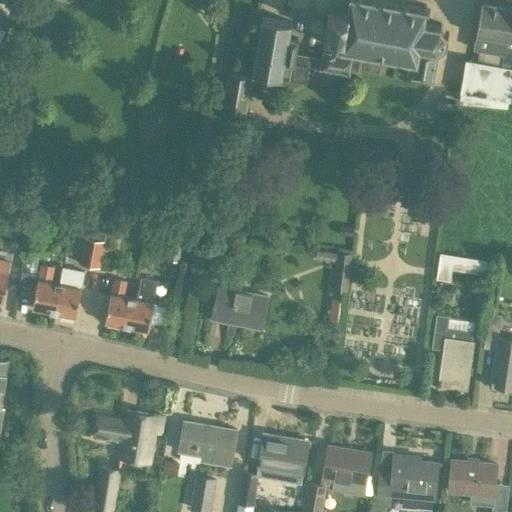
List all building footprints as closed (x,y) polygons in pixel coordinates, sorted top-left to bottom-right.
[(323,47),(321,56),(320,66),(320,67),(350,72),(354,51),(368,54),(367,57),(370,57),(371,54),(391,58),(391,61),(394,61),(394,58),(409,61),(407,75),(412,76),(412,77),(432,80),(437,53),(438,53),(438,50),(444,45),(446,45),(447,44),(446,42),(447,35),(450,34),(450,32),(446,32),(441,26),(443,24),(441,23),(440,24),(425,22),(426,12),(429,12),(429,9),(427,8),(427,7),(426,7),(426,3),(423,3),(423,6),(403,3),(403,0),(400,0),(400,2),(390,0),(349,0),(347,11),(331,8),(329,5),(328,6),(329,9),(326,26),(324,27),(325,29),(328,27),(331,28),(331,32),(333,35),(336,36),(340,34),(341,30),(344,31),(340,50),(323,47)] [(461,84),(460,89),(509,97),(511,82),(511,66),(510,66),(511,54),(511,6),(481,2),(473,47),(479,48),(477,60),(466,58),(464,68),(463,75),(461,84)] [(320,66),(321,56),(296,51),(299,36),(289,35),(292,20),(262,15),(253,71),(306,80),(308,69),(313,69),(314,65),(320,66)] [(246,114),(253,75),(228,71),(222,110),(246,114)] [(56,205),(58,193),(43,189),(40,202),(56,205)] [(113,205),(111,215),(127,218),(129,209),(113,205)] [(127,218),(127,221),(151,226),(154,213),(129,208),(129,209),(127,218)] [(92,216),(88,238),(104,241),(108,219),(110,212),(93,209),(92,216)] [(354,226),(340,225),(339,234),(354,236),(354,226)] [(179,261),(184,236),(171,233),(166,258),(179,261)] [(99,267),(104,242),(104,241),(88,238),(84,237),(79,263),(99,267)] [(317,249),(316,257),(335,260),(328,324),(338,325),(342,288),(347,289),(351,251),(337,249),(337,251),(317,249)] [(440,253),(438,266),(452,268),(486,273),(488,260),(440,253)] [(0,300),(3,301),(10,262),(0,260),(0,300)] [(37,278),(32,307),(54,311),(59,282),(51,281),(54,265),(41,263),(38,278),(37,278)] [(59,282),(54,311),(75,315),(81,287),(84,269),(63,265),(59,282)] [(32,286),(34,274),(23,272),(21,284),(32,286)] [(154,301),(157,285),(158,280),(136,276),(133,296),(132,296),(127,325),(148,330),(154,301)] [(105,321),(127,325),(132,296),(123,295),(126,279),(114,277),(111,292),(110,292),(105,321)] [(261,327),(267,296),(218,286),(211,317),(261,327)] [(511,338),(498,336),(501,313),(488,312),(484,346),(495,348),(490,384),(511,386),(511,338)] [(436,315),(433,346),(443,348),(439,385),(467,388),(472,341),(474,329),(475,320),(448,317),(436,315)] [(0,428),(4,407),(1,407),(9,359),(0,357),(0,428)] [(95,433),(122,438),(119,454),(150,460),(155,430),(161,431),(164,414),(128,407),(126,417),(99,412),(95,433)] [(231,462),(237,427),(184,418),(179,448),(203,452),(202,457),(231,462)] [(264,431),(258,471),(259,472),(259,473),(301,480),(308,439),(264,431)] [(328,444),(322,481),(332,483),(331,488),(365,493),(365,492),(368,475),(371,455),(355,452),(347,451),(348,447),(328,444)] [(383,511),(385,492),(434,497),(437,461),(416,459),(416,455),(394,453),(393,471),(381,470),(379,492),(373,491),(373,494),(371,511),(383,511)] [(177,475),(179,461),(164,458),(162,472),(177,475)] [(494,493),(496,463),(452,459),(449,489),(494,493)] [(113,507),(120,467),(103,464),(96,504),(113,507)] [(243,469),(238,499),(254,501),(259,473),(259,472),(258,471),(243,469)] [(216,477),(195,474),(189,508),(211,511),(216,477)] [(368,475),(365,492),(373,494),(373,491),(375,476),(368,475)] [(319,511),(322,501),(317,501),(321,482),(309,480),(303,511),(319,511)]
